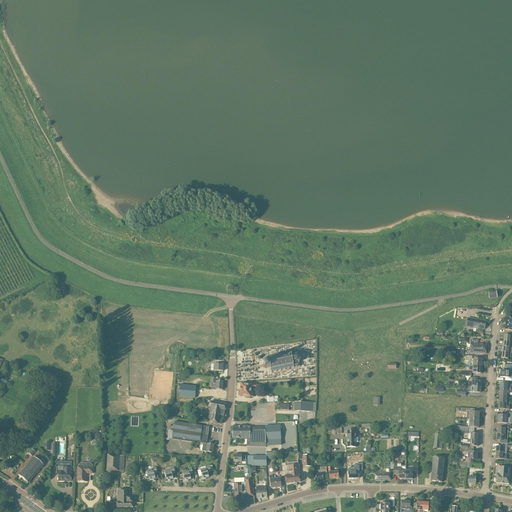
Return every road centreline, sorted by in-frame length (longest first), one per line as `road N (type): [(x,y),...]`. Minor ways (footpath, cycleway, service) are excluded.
road 1 (unclassified): [(231,297),(108,278),(55,250),(37,235),(0,158)]
road 2 (unclassified): [(231,297),(348,310),(511,287)]
road 3 (residential): [(484,496),(496,313),(511,290)]
road 4 (residential): [(218,490),(231,392),(231,297)]
